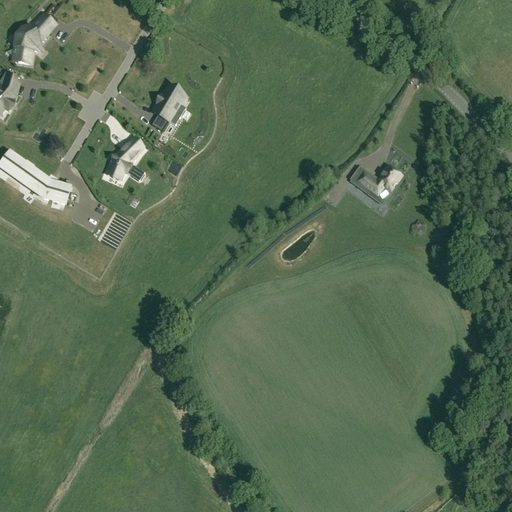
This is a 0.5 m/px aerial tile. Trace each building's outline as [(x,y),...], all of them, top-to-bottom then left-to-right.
[(17,45),(10,57),(11,60),(14,63),(22,61),(26,49),(33,45),(33,39),(51,23),(46,15),(37,13),(23,32),(13,36),(17,45)] [(17,81),(0,79),(0,80),(0,125),(9,126),(14,120),(17,124),(24,119),(21,111),(26,90),(17,81)] [(180,107),(185,99),(170,89),(172,86),(164,99),(163,98),(158,106),(159,107),(154,114),(176,127),(181,119),(175,116),(180,107)] [(112,165),(108,177),(113,179),(113,180),(115,181),(115,180),(121,183),(122,180),(125,173),(127,175),(133,167),(130,165),(137,158),(144,150),(140,146),(140,145),(139,144),(138,144),(134,141),(127,148),(126,148),(118,157),(117,157),(112,165)] [(48,182),(39,175),(20,162),(15,159),(14,159),(11,164),(9,166),(10,166),(6,170),(23,182),(22,184),(30,190),(31,188),(38,193),(37,195),(42,198),(42,199),(44,201),(65,206),(66,203),(65,203),(68,193),(54,189),(55,186),(52,185),(48,182)] [(364,173),(358,182),(379,197),(389,203),(390,201),(395,193),(392,191),(398,183),(398,182),(401,177),(388,168),(378,182),(364,173)]
